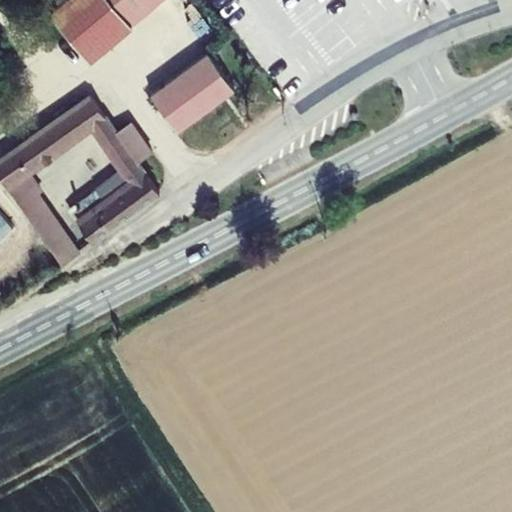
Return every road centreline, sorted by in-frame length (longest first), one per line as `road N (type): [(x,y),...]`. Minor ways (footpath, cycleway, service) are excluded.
road 1 (tertiary): [(511,78),(0,349)]
road 2 (track): [(199,181),(130,91),(32,49),(0,26)]
